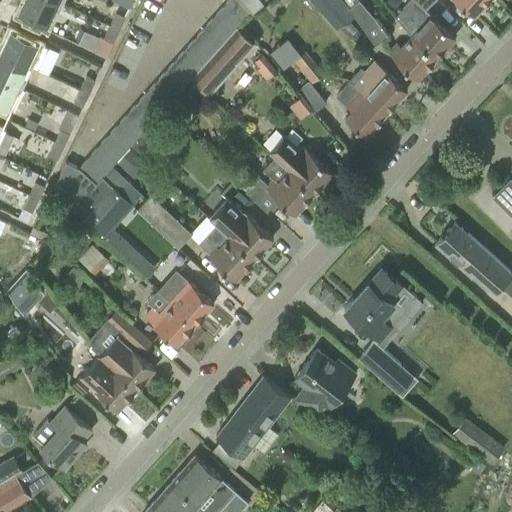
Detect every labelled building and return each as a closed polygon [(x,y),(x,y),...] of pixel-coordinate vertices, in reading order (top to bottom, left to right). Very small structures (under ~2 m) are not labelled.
[(55,0),(54,0),(25,0),(20,11),(44,22),(49,12),(55,0)] [(239,0),(227,0),(224,3),(242,19),(249,11),(239,0)] [(241,0),(252,12),(263,3),(261,0),(241,0)] [(310,0),(337,30),(355,15),(349,7),(342,0),(310,0)] [(375,18),(359,0),(356,0),(349,7),(355,15),(362,26),(375,18)] [(407,0),(394,15),(411,34),(436,57),(455,36),(415,0),(407,0)] [(487,0),(456,0),(474,15),(487,0)] [(224,3),(214,14),(232,30),(236,25),(242,19),(224,3)] [(116,12),(109,26),(118,31),(125,16),(116,12)] [(222,41),(232,30),(214,14),(205,25),(222,41)] [(255,43),(236,25),(232,30),(222,41),(212,52),(203,63),(193,74),(190,76),(210,94),(255,43)] [(205,25),(195,36),(212,52),(222,41),(205,25)] [(113,42),(118,31),(109,26),(104,38),(113,42)] [(36,69),(47,46),(12,29),(1,51),(25,63),(36,69)] [(417,78),(436,57),(411,34),(402,44),(397,41),(388,51),(417,78)] [(195,36),(185,47),(203,63),(212,52),(195,36)] [(193,74),(203,63),(185,47),(175,58),(193,74)] [(15,84),(25,63),(1,51),(0,53),(0,77),(15,85),(15,84)] [(322,73),(305,51),(294,60),(311,81),(322,73)] [(175,58),(166,69),(183,84),(190,76),(193,74),(175,58)] [(386,112),(407,89),(373,58),(353,82),(361,89),(386,112)] [(166,69),(156,80),(174,95),(183,84),(166,69)] [(85,76),(79,89),(88,94),(95,80),(85,76)] [(15,85),(0,77),(0,104),(4,107),(15,85)] [(164,106),(174,95),(156,80),(146,91),(164,106)] [(325,101),(309,81),(298,89),(315,110),(325,101)] [(88,94),(79,89),(69,84),(59,105),(67,109),(78,114),(88,94)] [(386,112),(361,89),(347,104),(352,109),(345,117),(365,135),(386,112)] [(146,91),(137,101),(154,117),(164,106),(146,91)] [(144,128),(154,117),(137,101),(127,112),(144,128)] [(64,122),(61,129),(69,133),(78,114),(67,109),(61,121),(64,122)] [(144,128),(127,112),(117,123),(135,139),(144,128)] [(135,139),(117,123),(107,134),(125,150),(135,139)] [(57,158),(69,133),(61,129),(60,128),(48,154),(57,158)] [(107,134),(98,145),(115,161),(125,150),(107,134)] [(332,171),(317,158),(303,145),(300,148),(285,134),(269,151),(274,156),(289,170),(313,192),(332,171)] [(106,171),(115,161),(98,145),(88,156),(106,171)] [(78,167),(96,182),(106,171),(88,156),(78,167)] [(294,213),(313,192),(289,170),(274,156),(263,168),(273,178),(265,187),(294,213)] [(248,188),(259,176),(242,159),(231,170),(248,188)] [(96,182),(78,167),(66,161),(54,186),(53,189),(73,208),(96,182)] [(106,180),(75,215),(102,240),(113,228),(133,205),(106,180)] [(29,194),(38,199),(44,186),(35,182),(29,194)] [(38,199),(29,194),(23,207),(32,211),(38,199)] [(192,233),(151,194),(137,208),(178,247),(192,233)] [(215,223),(254,258),(273,237),(227,196),(208,217),(215,223)] [(496,290),(511,272),(455,221),(436,242),(451,255),(474,276),(476,273),(496,290)] [(235,279),(254,258),(215,223),(198,242),(207,250),(205,252),(235,279)] [(93,243),(79,257),(96,274),(109,260),(93,243)] [(381,317),(407,287),(397,279),(397,280),(393,276),(394,276),(389,272),(389,273),(385,270),(386,269),(380,264),(376,269),(377,270),(375,273),(374,272),(372,274),(373,274),(371,277),(370,276),(363,285),(356,294),(355,293),(352,296),(353,297),(344,307),(380,339),(392,326),(381,317)] [(75,288),(86,278),(74,265),(63,276),(75,288)] [(26,268),(7,288),(22,310),(42,288),(26,268)] [(171,300),(170,301),(195,323),(213,302),(178,270),(160,291),(171,300)] [(176,344),(195,323),(170,301),(160,311),(154,306),(145,316),(176,344)] [(99,354),(98,355),(136,388),(154,367),(122,338),(124,336),(142,353),(153,341),(116,308),(86,342),(99,354)] [(374,340),(359,357),(402,396),(409,388),(404,384),(413,374),(374,340)] [(304,384),(294,397),(320,418),(356,373),(337,359),(335,362),(316,348),(299,371),(303,374),(299,380),(304,384)] [(0,378),(16,369),(7,353),(0,356),(0,378)] [(117,409),(136,388),(98,355),(73,382),(86,394),(93,387),(117,409)] [(215,436),(243,457),(291,395),(263,374),(215,436)] [(82,439),(91,429),(64,405),(50,421),(47,418),(33,434),(43,443),(40,447),(64,468),(86,443),(82,439)] [(491,462),(492,463),(505,447),(465,416),(452,432),(491,462)] [(433,443),(469,468),(470,467),(479,473),(486,464),(477,458),(478,457),(441,431),(433,443)] [(238,511),(248,501),(221,478),(222,477),(195,453),(170,482),(203,511),(238,511)] [(1,461),(0,461),(0,482),(10,476),(12,475),(2,460),(1,461)] [(38,461),(16,474),(31,494),(52,476),(38,461)] [(0,511),(31,495),(31,494),(16,474),(0,482),(0,511)] [(203,511),(170,482),(142,511),(203,511)]
